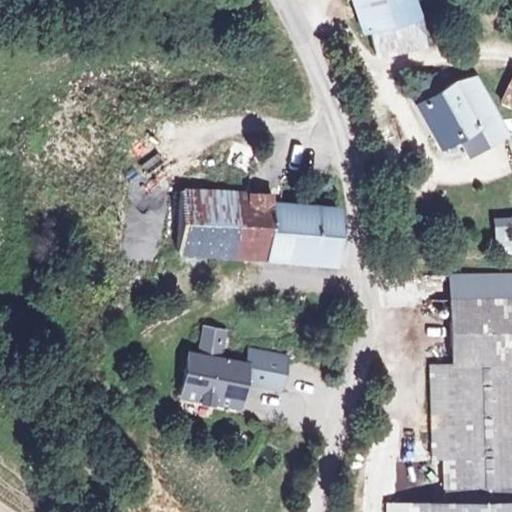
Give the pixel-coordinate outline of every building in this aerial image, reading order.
[(365,22),(377,66),(425,54),(410,0),(351,0),(358,22),(365,22)] [(445,84),(413,101),(432,137),(444,132),(455,149),(494,130),(471,80),(445,84)] [(511,100),(511,82),(503,95),(511,100)] [(187,189),(182,251),(340,266),(345,213),(286,206),(287,192),(245,192),(187,189)] [(511,215),(492,216),(493,252),(511,251),(511,215)] [(511,278),(448,279),(448,308),(511,308),(511,278)] [(511,308),(448,308),(449,365),(426,368),(429,459),(441,459),(441,504),(385,504),(385,511),(511,511),(511,494),(507,494),(511,376),(511,375),(511,308)] [(206,329),(200,357),(224,362),(229,334),(206,329)] [(200,357),(191,355),(183,397),(235,407),(240,384),(246,386),(246,384),(283,392),(290,360),(253,353),(250,367),(224,362),(200,357)]
